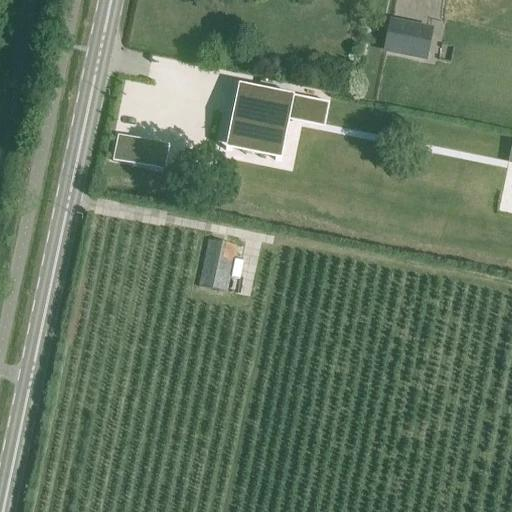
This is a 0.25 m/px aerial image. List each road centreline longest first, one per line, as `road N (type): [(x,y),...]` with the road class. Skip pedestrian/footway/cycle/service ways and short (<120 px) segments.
road 1 (secondary): [(2,511),(111,0)]
road 2 (track): [(68,200),(511,291)]
